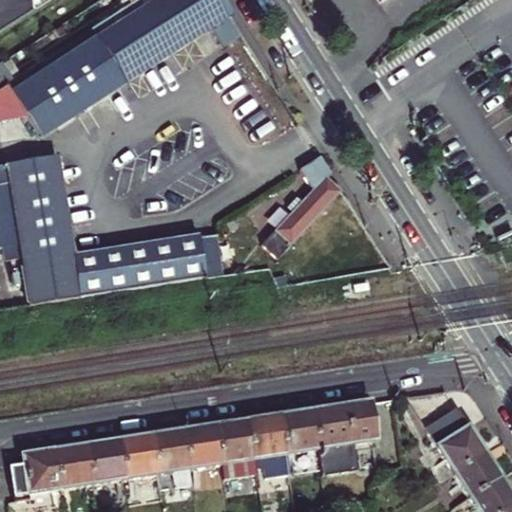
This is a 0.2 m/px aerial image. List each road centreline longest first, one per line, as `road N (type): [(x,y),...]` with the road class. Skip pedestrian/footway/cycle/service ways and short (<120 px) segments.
road 1 (residential): [(0,430),(498,359)]
road 2 (tertiary): [(498,359),(271,0)]
